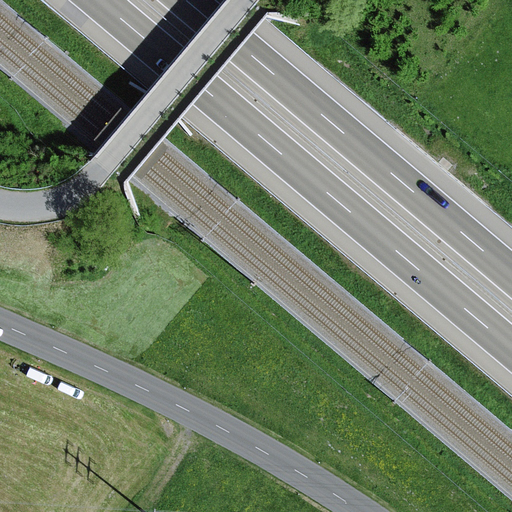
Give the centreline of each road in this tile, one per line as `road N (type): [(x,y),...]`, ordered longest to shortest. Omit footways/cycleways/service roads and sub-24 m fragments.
road 1 (motorway): [(102,0),(511,346)]
road 2 (motorway): [(511,278),(182,0)]
road 3 (primary): [(360,511),(204,417),(0,323)]
road 4 (unclassified): [(0,204),(68,199),(245,0)]
